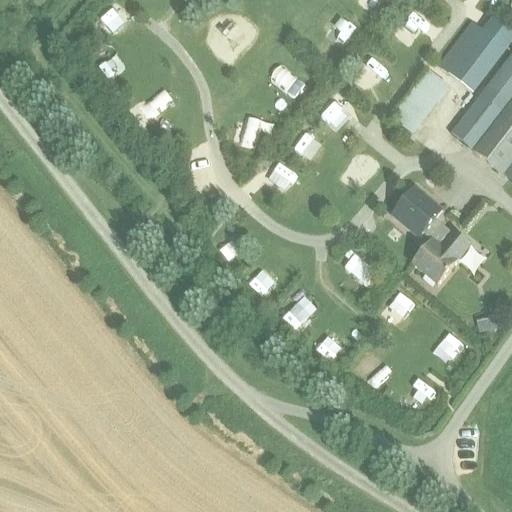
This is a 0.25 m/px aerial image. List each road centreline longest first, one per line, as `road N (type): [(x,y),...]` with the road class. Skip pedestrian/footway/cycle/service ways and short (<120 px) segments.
road 1 (unclassified): [(252,401),(176,322),(0,99)]
road 2 (unclassified): [(405,511),(323,460),(252,401)]
road 3 (unclassified): [(427,462),(353,429),(252,401)]
road 4 (unclassified): [(511,343),(427,462)]
